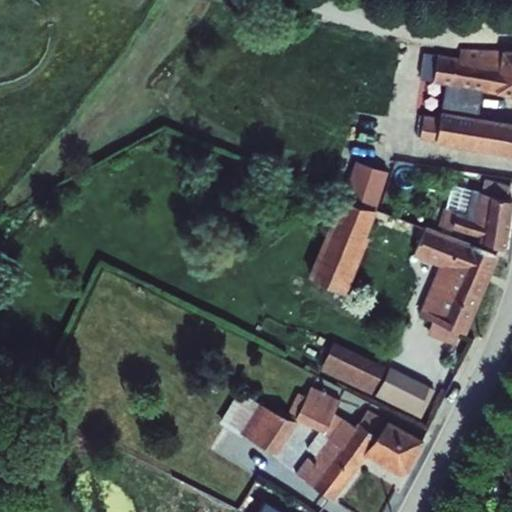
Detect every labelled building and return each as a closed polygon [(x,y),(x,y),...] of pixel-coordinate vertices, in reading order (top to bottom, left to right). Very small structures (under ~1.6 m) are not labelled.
[(438,54),(434,83),(511,96),(511,50),(460,49),(459,57),(438,54)] [(423,115),(419,139),(511,155),(511,123),(441,111),(440,118),(423,115)] [(481,193),(507,199),(511,186),(484,179),(481,193)] [(466,214),(472,190),(452,185),(446,208),(466,214)] [(466,214),(446,208),(444,207),(438,226),(451,230),(452,229),(480,237),(483,242),(506,250),(511,209),(511,200),(507,199),(481,193),(472,190),(466,214)] [(342,197),(309,277),(346,293),(369,237),(365,235),(376,210),(342,197)] [(425,228),(413,256),(438,267),(418,315),(432,321),(426,334),(454,345),(460,332),(466,335),(499,258),(432,230),(425,228)] [(334,342),(320,370),(372,395),(386,366),(334,342)] [(315,455),(342,418),(334,413),(340,400),(311,386),(306,397),(297,393),(285,418),(239,391),(219,423),(240,437),(242,434),(276,456),(297,423),(295,421),(319,431),(306,449),(315,455)] [(342,418),(315,455),(312,460),(308,457),(295,474),(332,500),(365,456),(399,475),(407,472),(424,441),(367,409),(356,427),(342,418)]
